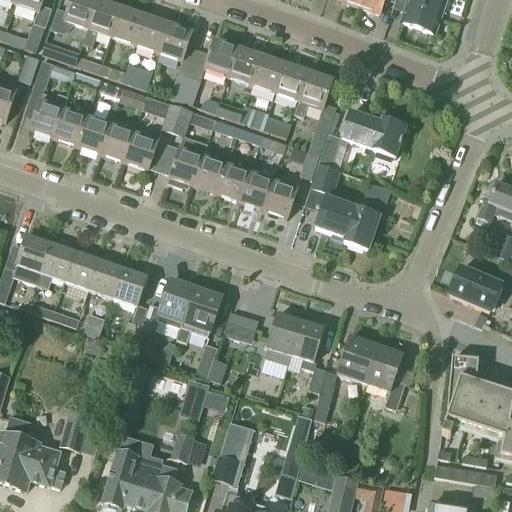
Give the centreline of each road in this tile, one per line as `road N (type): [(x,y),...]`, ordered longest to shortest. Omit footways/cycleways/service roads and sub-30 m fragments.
road 1 (residential): [(484,107),(412,285),(398,303),(381,306),(0,176)]
road 2 (residential): [(466,100),(208,0)]
